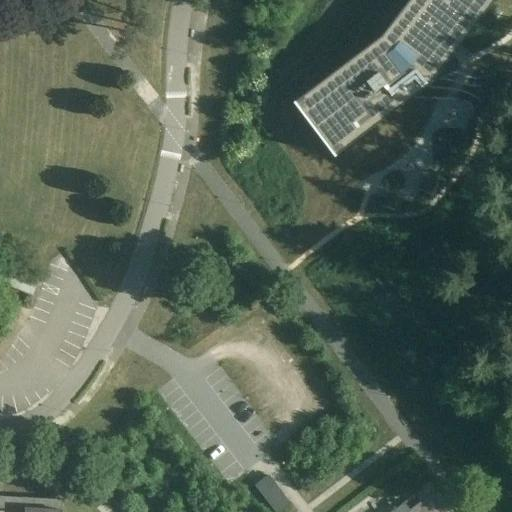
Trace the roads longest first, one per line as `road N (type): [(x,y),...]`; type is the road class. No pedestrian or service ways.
road 1 (residential): [(469,511),(180,132)]
road 2 (unclassified): [(113,327),(180,132)]
road 3 (unclassified): [(113,327),(61,408),(0,432)]
road 4 (unclassified): [(180,132),(190,0)]
